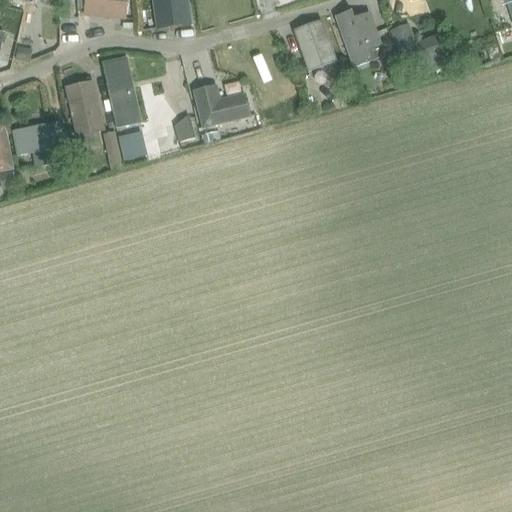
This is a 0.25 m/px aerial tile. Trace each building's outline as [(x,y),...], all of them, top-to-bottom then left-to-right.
[(85,0),(84,16),(126,21),(128,0),(85,0)] [(192,25),(188,0),(152,0),(156,30),(192,25)] [(387,57),(372,12),(355,18),(352,11),(335,17),(353,69),(387,57)] [(337,62),(322,21),(294,31),(309,72),(337,62)] [(390,31),(405,72),(446,57),(445,54),(448,53),(449,52),(448,47),(447,44),(446,40),(443,37),(442,36),(439,37),(438,35),(423,40),(423,38),(416,34),(414,37),(410,24),(390,31)] [(18,49),(16,60),(31,63),(33,51),(18,49)] [(127,58),(102,64),(117,129),(143,124),(139,108),(129,110),(121,78),(132,76),(127,58)] [(331,65),(336,78),(347,73),(343,61),(331,65)] [(456,74),(453,65),(441,68),(444,78),(456,74)] [(402,73),(390,77),(393,88),(406,84),(402,73)] [(105,132),(94,82),(66,88),(77,138),(105,132)] [(222,100),(219,86),(194,92),(203,130),(252,118),(246,94),(222,100)] [(190,118),(176,127),(181,144),(196,140),(190,118)] [(17,135),(21,158),(37,155),(40,169),(54,167),(51,153),(67,150),(62,126),(17,135)] [(0,174),(14,172),(6,128),(0,128),(0,174)] [(103,135),(111,171),(123,169),(115,132),(103,135)] [(212,134),(203,136),(205,144),(214,142),(212,134)] [(63,169),(67,181),(78,178),(75,166),(63,169)] [(19,188),(16,174),(4,176),(6,190),(19,188)]
